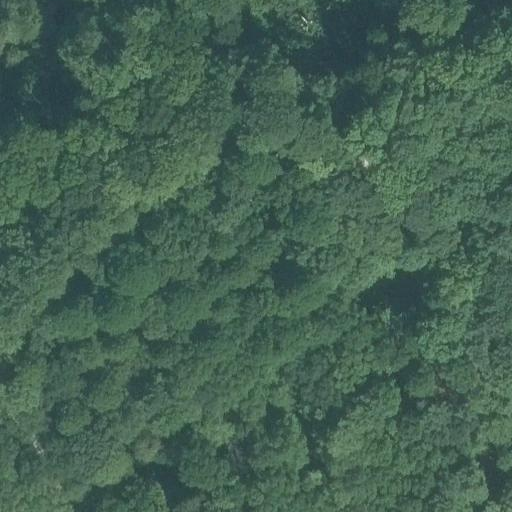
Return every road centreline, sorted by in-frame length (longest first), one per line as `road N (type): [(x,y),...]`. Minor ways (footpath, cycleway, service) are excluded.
road 1 (unknown): [(304,414),(379,346),(504,268),(511,216)]
road 2 (unknown): [(304,414),(111,511)]
road 3 (residential): [(393,269),(511,186)]
